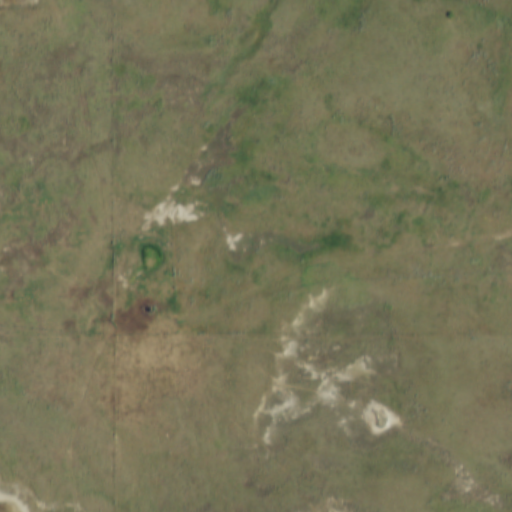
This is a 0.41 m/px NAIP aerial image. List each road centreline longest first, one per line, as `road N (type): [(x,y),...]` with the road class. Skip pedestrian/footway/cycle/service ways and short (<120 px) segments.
road 1 (track): [(73,511),(88,478),(204,316),(338,257),(511,230)]
road 2 (track): [(204,316),(204,511)]
